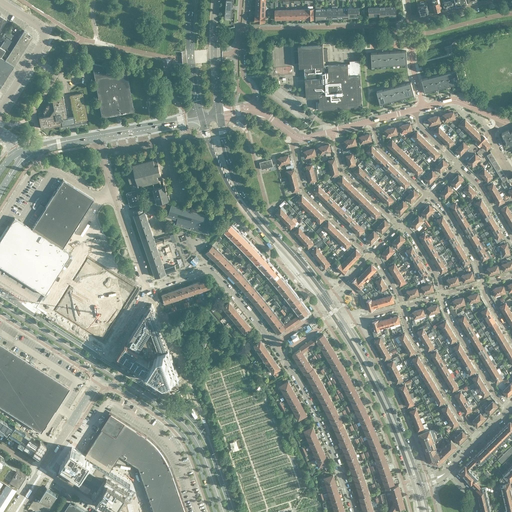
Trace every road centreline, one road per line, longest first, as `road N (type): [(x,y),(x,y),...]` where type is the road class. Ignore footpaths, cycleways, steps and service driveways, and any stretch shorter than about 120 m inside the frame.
road 1 (tertiary): [(328,300),(240,190),(217,113)]
road 2 (secondary): [(231,511),(198,428),(101,359)]
road 3 (tertiary): [(206,136),(232,192),(324,305)]
road 4 (secondary): [(101,377),(180,432),(215,511)]
road 5 (tertiary): [(337,322),(391,422),(412,481)]
road 6 (tertiary): [(418,479),(380,385),(343,322)]
road 7 (residential): [(279,354),(326,437),(353,511)]
road 8 (residential): [(148,287),(208,271),(273,345)]
road 9 (residential): [(402,307),(464,422),(481,438)]
road 10 (residential): [(295,136),(303,190),(369,255)]
road 11 (tertiary): [(0,109),(46,36),(0,1)]
road 12 (unclassified): [(0,221),(42,169),(93,193),(112,193)]
road 13 (residential): [(509,410),(446,315),(442,295)]
road 14 (secondary): [(101,359),(0,293)]
road 15 (secondary): [(0,312),(101,377)]
